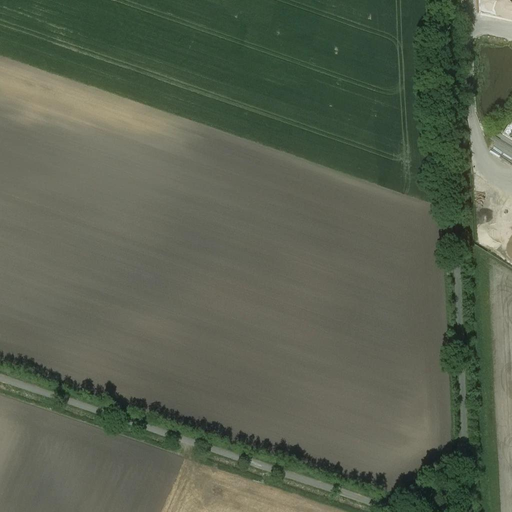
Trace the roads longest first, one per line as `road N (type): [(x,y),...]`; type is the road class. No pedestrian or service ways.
road 1 (unclassified): [(443,0),(466,511)]
road 2 (unclassified): [(0,378),(390,511)]
